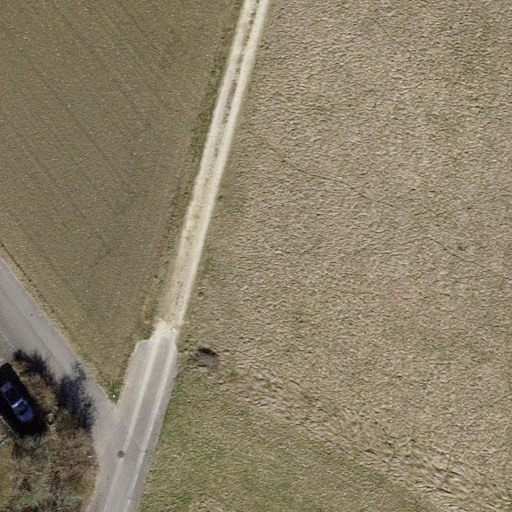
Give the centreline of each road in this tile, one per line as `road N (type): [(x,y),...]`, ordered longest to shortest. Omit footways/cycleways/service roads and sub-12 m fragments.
road 1 (track): [(132,456),(261,0)]
road 2 (residential): [(0,290),(132,456),(115,511)]
